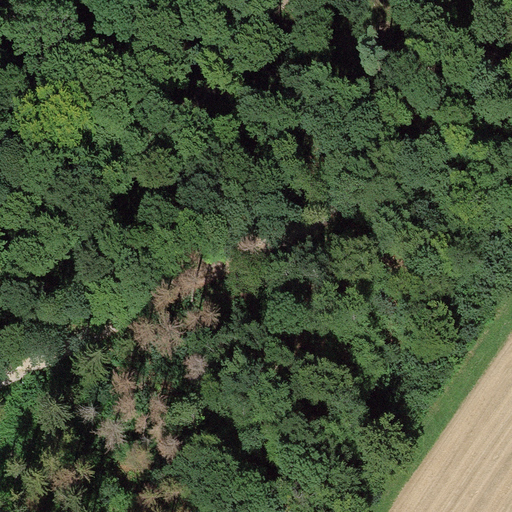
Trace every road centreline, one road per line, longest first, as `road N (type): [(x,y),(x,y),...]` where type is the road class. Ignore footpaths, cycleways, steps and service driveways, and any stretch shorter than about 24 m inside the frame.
road 1 (track): [(511,84),(322,214),(0,375)]
road 2 (track): [(0,225),(153,140),(278,0)]
